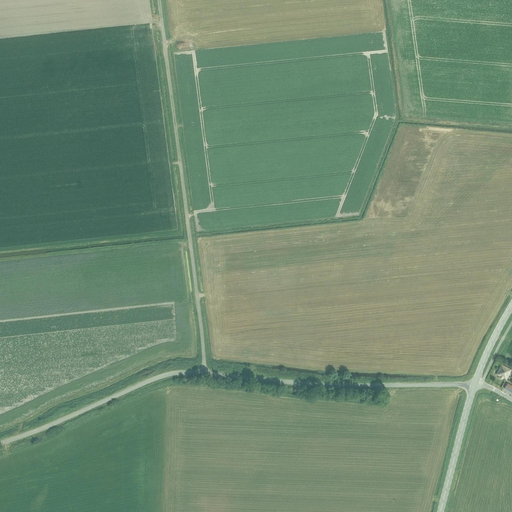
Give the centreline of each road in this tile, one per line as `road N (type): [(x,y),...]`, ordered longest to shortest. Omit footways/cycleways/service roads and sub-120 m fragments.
road 1 (tertiary): [(0,442),(173,373),(474,384)]
road 2 (track): [(206,373),(159,0)]
road 3 (tertiary): [(440,511),(474,384)]
